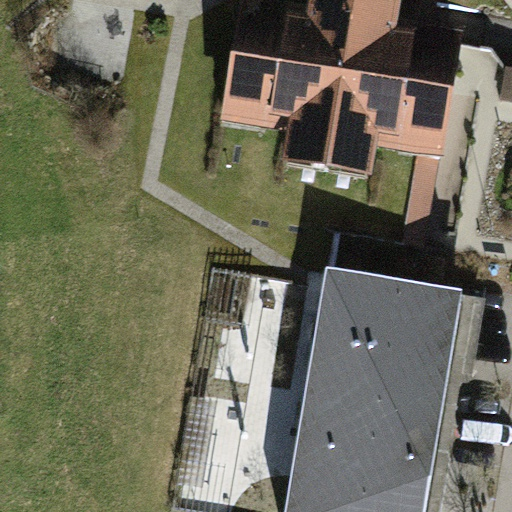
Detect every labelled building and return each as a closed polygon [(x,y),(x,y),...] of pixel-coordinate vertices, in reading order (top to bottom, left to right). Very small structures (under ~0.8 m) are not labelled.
[(312,0),(311,11),(247,0),(245,0),(223,127),(289,138),(284,168),(375,184),(380,155),(418,162),(439,166),(446,167),(469,39),(434,33),(403,27),(407,0),(312,0)] [(439,0),(407,0),(403,27),(434,33),(439,0)] [(86,3),(76,52),(120,61),(130,12),(86,3)] [(511,69),(507,69),(502,102),(511,103),(511,69)] [(439,166),(418,162),(403,244),(426,249),(439,166)] [(426,511),(463,300),(325,276),(284,511),(426,511)]
